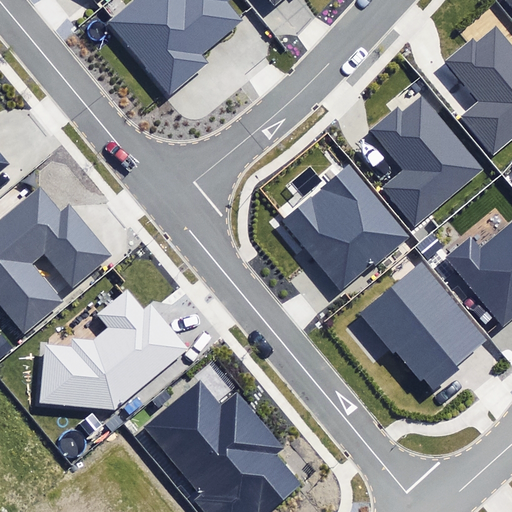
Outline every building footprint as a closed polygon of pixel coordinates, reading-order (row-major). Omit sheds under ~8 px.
[(135,0),(109,22),(170,95),(209,62),(203,54),(244,21),(228,1),(229,0),(135,0)] [(461,115),(493,154),(511,138),(511,46),(496,28),(478,43),(473,38),(445,61),(479,101),(461,115)] [(380,187),(414,228),(484,170),(422,96),(401,113),(397,107),(369,131),(402,170),(380,187)] [(0,172),(11,163),(0,150),(0,172)] [(408,238),(349,166),(281,221),(340,293),(408,238)] [(0,302),(24,331),(60,301),(30,265),(44,254),(72,288),(112,256),(69,203),(61,209),(41,184),(0,218),(0,302)] [(447,258),(503,325),(511,318),(511,223),(482,249),(472,237),(447,258)] [(491,340),(423,261),(361,313),(394,353),(396,351),(421,380),(424,378),(433,388),(491,340)] [(45,344),(39,403),(116,410),(189,350),(151,304),(143,310),(126,291),(99,313),(111,327),(95,340),(73,338),(72,347),(45,344)] [(198,501),(207,511),(256,511),(257,511),(256,511),(267,511),(302,483),(279,455),(286,449),(236,390),(221,402),(202,380),(146,426),(205,496),(198,501)]
